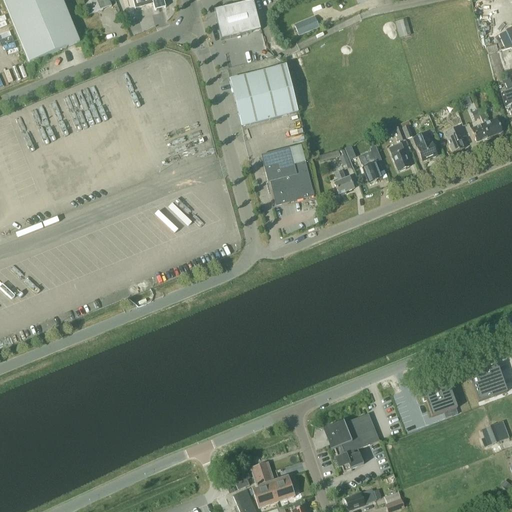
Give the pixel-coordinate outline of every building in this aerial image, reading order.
[(80,43),(62,0),(2,0),(29,64),(80,43)] [(81,0),(88,16),(111,7),(108,0),(81,0)] [(132,0),(135,9),(153,5),(155,11),(165,8),(163,0),(132,0)] [(265,29),(257,0),(219,9),(226,39),(265,29)] [(314,17),(294,25),(298,36),(319,28),(314,17)] [(410,35),(406,19),(395,22),(399,38),(410,35)] [(0,40),(4,38),(4,39),(10,36),(3,21),(0,22),(0,40)] [(486,47),(488,54),(497,51),(495,44),(486,47)] [(286,66),(229,80),(241,128),(298,113),(286,66)] [(511,107),(511,109),(511,89),(500,95),(506,109),(511,107)] [(487,93),(494,109),(500,107),(493,90),(487,93)] [(488,123),(482,109),(476,111),(480,119),(482,125),(488,139),(502,133),(496,119),(488,123)] [(471,113),(474,121),(480,119),(476,111),(471,113)] [(402,129),(406,140),(412,138),(408,126),(410,126),(408,122),(399,125),(400,127),(401,130),(402,129)] [(482,125),(470,130),(476,144),(488,139),(482,125)] [(463,141),(462,138),(465,137),(460,126),(445,133),(448,138),(446,139),(452,154),(464,149),(461,142),(463,141)] [(400,127),(394,130),(399,143),(405,141),(401,130),(400,127)] [(416,148),(422,162),(423,162),(424,162),(435,158),(436,156),(437,156),(431,142),(427,134),(413,139),(416,148)] [(394,163),(398,172),(399,171),(400,172),(405,170),(404,169),(409,167),(406,158),(407,158),(404,152),(401,144),(388,149),(391,157),(393,163),(394,163)] [(363,169),(369,185),(381,180),(378,172),(379,172),(376,164),(375,164),(374,161),(380,159),(375,148),(369,150),(371,153),(358,158),(361,165),(362,165),(363,169)] [(276,207),(313,197),(305,163),(294,166),(289,149),(261,156),(268,183),(269,182),(276,207)] [(343,150),(318,157),(320,163),(339,158),(344,170),(351,168),(343,150)] [(333,182),(338,196),(341,195),(341,196),(346,194),(345,193),(354,190),(349,179),(345,180),(342,172),(334,175),(337,181),(333,182)] [(506,393),(496,367),(468,378),(477,403),(506,393)] [(430,418),(456,409),(448,387),(428,395),(428,393),(420,395),(423,403),(425,402),(430,418)] [(368,415),(344,425),(343,423),(322,431),(330,451),(334,449),(344,473),(363,465),(357,451),(379,442),(368,415)] [(487,447),(509,439),(502,422),(481,431),(487,447)] [(267,464),(251,469),(256,486),(254,486),(255,488),(252,489),(259,510),(277,504),(270,483),(273,482),(267,464)] [(235,485),(238,491),(249,486),(246,481),(250,479),(248,474),(224,483),(229,494),(235,492),(233,486),(235,485)] [(273,482),(270,483),(277,504),(286,501),(294,498),(292,491),(298,488),(294,476),(287,478),(287,477),(273,482)] [(232,496),(239,511),(254,511),(246,491),(232,496)] [(375,502),(375,501),(381,499),(378,491),(372,493),(372,494),(361,498),(359,493),(351,497),(352,498),(345,501),(348,511),(357,508),(358,509),(364,506),(364,505),(375,502)] [(384,498),(387,505),(401,500),(398,493),(384,498)] [(387,505),(385,506),(386,511),(393,511),(404,508),(401,500),(387,505)]
